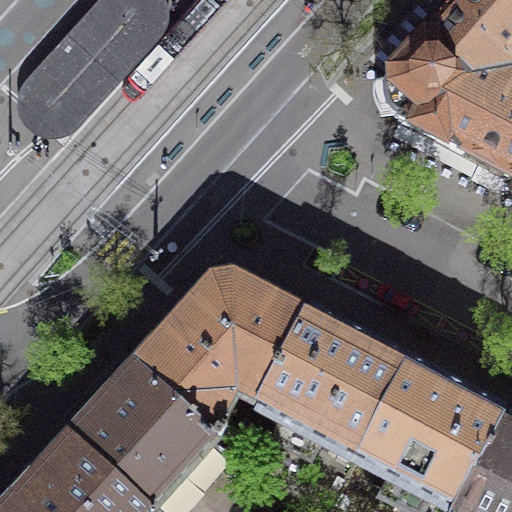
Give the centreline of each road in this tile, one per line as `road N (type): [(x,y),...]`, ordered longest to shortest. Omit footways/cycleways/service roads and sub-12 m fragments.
road 1 (residential): [(511,311),(210,152)]
road 2 (tertiary): [(0,352),(42,331),(210,152)]
road 3 (tertiary): [(210,152),(347,0)]
